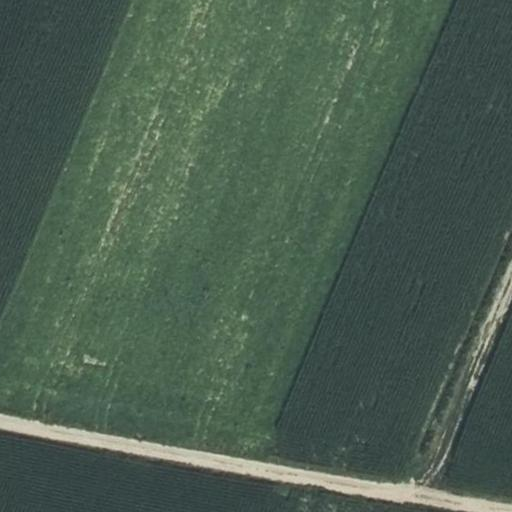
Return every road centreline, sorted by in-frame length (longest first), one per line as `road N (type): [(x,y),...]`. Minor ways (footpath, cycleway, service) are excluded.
road 1 (track): [(501,511),(0,423)]
road 2 (track): [(511,285),(426,500)]
